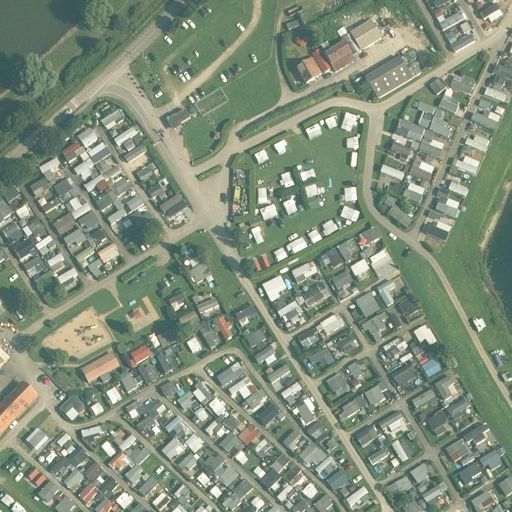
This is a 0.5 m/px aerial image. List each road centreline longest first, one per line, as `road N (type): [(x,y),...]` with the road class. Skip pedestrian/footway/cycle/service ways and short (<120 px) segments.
road 1 (residential): [(503,36),(413,244)]
road 2 (residential): [(183,178),(326,103),(374,109)]
road 3 (residential): [(195,368),(343,511)]
road 4 (residential): [(413,244),(433,261),(511,395)]
road 5 (residential): [(284,511),(151,391)]
road 6 (residential): [(413,244),(370,203),(374,109)]
road 7 (unclassified): [(0,167),(110,70)]
road 8 (residential): [(218,511),(115,411)]
road 9 (residential): [(195,368),(232,347),(295,424)]
road 10 (residential): [(280,339),(206,218)]
road 11 (residential): [(100,129),(173,239)]
road 12 (residential): [(183,178),(110,70)]
road 13 (residential): [(63,161),(132,265)]
road 14 (residential): [(44,401),(51,395),(8,343),(47,317)]
road 15 (residential): [(24,189),(91,291)]
